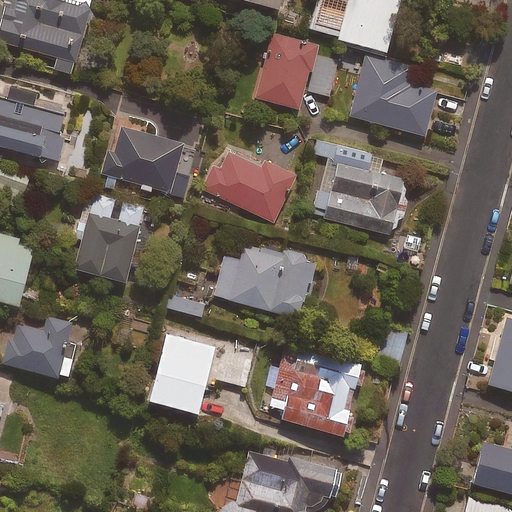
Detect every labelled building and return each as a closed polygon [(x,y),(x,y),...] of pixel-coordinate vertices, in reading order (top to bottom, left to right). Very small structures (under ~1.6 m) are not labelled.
[(0,0),(0,37),(57,53),(54,64),(72,69),(87,13),(93,11),(99,5),(101,0),(0,0)] [(399,0),(347,0),(339,35),(387,47),(399,0)] [(318,42),(271,30),(255,95),(299,106),(304,89),(329,95),(338,59),(315,54),(318,42)] [(412,64),(366,52),(350,112),(425,131),(437,86),(408,78),(412,64)] [(6,98),(0,95),(0,157),(1,158),(5,142),(58,157),(65,133),(59,131),(68,100),(10,83),(6,98)] [(141,180),(140,184),(152,187),(153,184),(171,188),(184,137),(120,121),(113,149),(108,148),(102,171),(141,180)] [(406,183),(408,173),(379,166),(383,152),(320,136),(315,154),(327,157),(314,213),(393,233),(395,224),(402,215),(406,204),(406,183)] [(259,161),(228,147),(220,164),(215,162),(203,187),(274,219),(297,168),(263,153),(259,161)] [(0,203),(12,204),(18,190),(24,192),(30,179),(0,165),(0,203)] [(144,205),(93,192),(75,264),(126,277),(144,205)] [(424,232),(406,229),(403,246),(420,250),(424,232)] [(0,295),(19,301),(33,245),(19,241),(21,235),(0,230),(0,295)] [(214,293),(299,314),(307,281),(312,282),(318,257),(245,239),(240,257),(223,253),(214,293)] [(204,301),(171,295),(169,307),(202,314),(204,301)] [(71,320),(47,314),(44,328),(18,322),(0,354),(0,359),(68,375),(73,355),(64,353),(71,320)] [(511,317),(504,315),(485,381),(511,389),(511,317)] [(409,332),(387,326),(376,364),(398,370),(409,332)] [(215,345),(167,332),(150,394),(198,407),(215,345)] [(282,416),(345,430),(346,426),(352,427),(355,412),(349,411),(361,361),(285,343),(276,378),(270,377),(264,402),(284,407),(282,416)] [(511,442),(510,448),(478,440),(467,480),(511,491),(511,442)] [(271,511),(309,511),(307,507),(315,508),(323,504),(328,498),(329,492),(337,493),(343,467),(248,445),(235,499),(230,499),(225,501),(220,510),(220,511),(257,511),(258,509),(271,511)] [(58,461),(36,456),(34,467),(55,472),(58,461)] [(511,511),(511,509),(466,497),(462,511),(511,511)]
